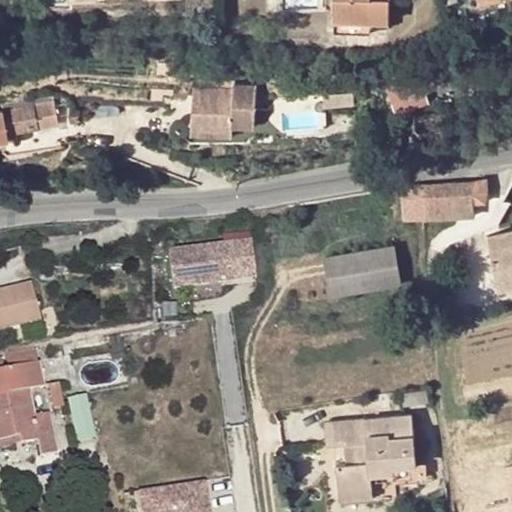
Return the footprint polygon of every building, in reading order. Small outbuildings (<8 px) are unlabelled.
[(390,0),(335,0),(335,19),(390,21),(390,0)] [(390,21),(335,19),(335,31),(352,31),(371,32),(371,26),(376,26),(390,27),(390,21)] [(388,82),(393,98),(410,93),(425,88),(437,85),(432,69),(406,77),(388,82)] [(404,71),(387,76),(388,82),(406,77),(404,71)] [(183,100),(190,82),(184,80),(175,95),(183,100)] [(233,90),(193,88),(192,118),(233,120),(233,125),(256,126),(258,86),(234,85),(233,90)] [(364,102),(362,87),(341,91),(344,106),(364,102)] [(429,101),(425,88),(410,93),(414,106),(429,101)] [(33,100),(2,105),(2,110),(34,105),(33,100)] [(2,110),(0,110),(0,140),(8,139),(6,133),(15,132),(38,128),(59,123),(54,102),(34,105),(2,110)] [(233,120),(192,118),(192,133),(233,135),(233,120)] [(486,201),(487,179),(473,181),(475,203),(486,201)] [(473,181),(424,185),(426,217),(475,215),(475,203),(473,181)] [(426,217),(424,185),(402,186),(404,219),(424,218),(426,217)] [(511,229),(489,235),(500,287),(511,284),(511,229)] [(395,245),(325,257),(331,295),(402,283),(395,245)] [(252,276),(248,247),(185,255),(190,294),(233,289),(232,278),(252,276)] [(253,286),(252,276),(232,278),(233,289),(253,286)] [(32,283),(0,290),(0,330),(42,321),(32,283)] [(35,351),(5,357),(8,368),(37,362),(35,351)] [(43,387),(39,362),(37,362),(8,368),(3,369),(0,369),(0,441),(20,437),(21,445),(37,441),(41,456),(57,453),(48,413),(34,416),(28,390),(43,387)] [(64,406),(59,383),(49,385),(54,408),(64,406)] [(427,389),(403,392),(404,404),(429,401),(427,389)] [(347,463),(337,463),(340,491),(373,488),(371,474),(395,473),(394,466),(418,465),(413,415),(325,422),(327,445),(345,443),(355,442),(357,462),(347,463)] [(20,437),(0,441),(0,449),(21,445),(20,437)] [(355,442),(345,443),(347,463),(357,462),(355,442)] [(511,511),(511,469),(507,471),(511,504),(488,508),(488,511),(511,511)] [(208,511),(204,482),(139,491),(142,511),(208,511)] [(373,488),(340,491),(340,500),(374,497),(373,488)]
